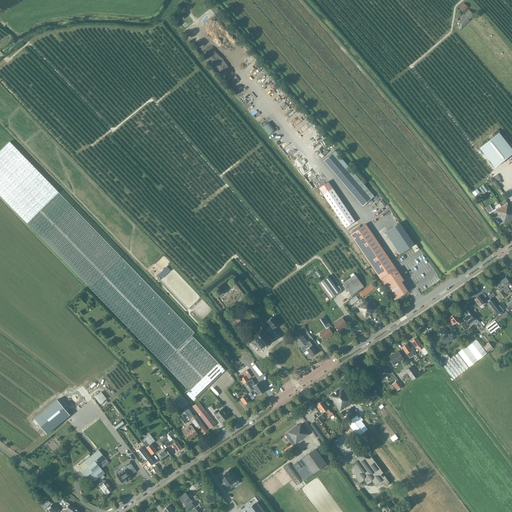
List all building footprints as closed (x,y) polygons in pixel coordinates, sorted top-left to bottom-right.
[(469,8),(464,3),(457,10),(462,15),(457,20),(461,24),(458,27),(460,29),(474,16),(468,9),(469,8)] [(188,13),(179,20),(184,26),(192,19),(188,13)] [(292,118),(297,124),(303,120),(300,117),(305,113),(298,104),(297,105),(292,98),(287,102),(292,108),(286,112),(291,118),(292,118)] [(252,116),(259,124),(264,119),(257,111),(252,116)] [(511,149),(499,133),(479,148),(495,168),(511,154),(511,149)] [(193,401),(220,376),(225,370),(193,336),(196,334),(10,142),(0,151),(0,195),(189,391),(187,394),(193,401)] [(325,157),(362,204),(374,195),(337,148),(325,157)] [(319,188),(323,195),(346,228),(355,222),(333,188),(328,182),(319,188)] [(479,185),(483,191),(489,188),(485,182),(479,185)] [(508,214),(511,219),(511,218),(511,209),(510,207),(509,207),(507,203),(505,200),(504,201),(504,203),(506,204),(501,207),(507,215),(508,214)] [(504,224),(511,219),(508,214),(507,215),(501,207),(496,211),(504,224)] [(400,254),(414,244),(400,223),(386,233),(400,254)] [(366,224),(350,234),(395,300),(408,291),(401,282),(404,280),(366,224)] [(352,296),(364,287),(355,275),(343,284),(352,296)] [(330,299),(340,292),(328,276),(318,283),(330,299)] [(506,278),(501,281),(508,292),(510,291),(507,286),(510,284),(506,278)] [(508,292),(501,281),(495,285),(500,291),(503,289),(506,294),(508,292)] [(363,296),(375,287),(372,283),(360,292),(363,296)] [(476,302),(472,304),(475,309),(479,306),(483,303),(484,305),(486,304),(479,295),(474,300),(476,302)] [(499,316),(502,313),(491,298),(488,301),(499,316)] [(368,299),(364,302),(368,308),(365,310),(369,315),(376,310),(368,299)] [(368,308),(364,302),(357,307),(365,319),(369,315),(365,310),(368,308)] [(463,309),(468,316),(463,319),(468,325),(473,322),(475,325),(479,322),(477,319),(477,318),(467,305),(463,309)] [(503,313),(495,319),(498,323),(506,317),(509,315),(507,313),(505,311),(503,313)] [(451,326),(454,324),(457,322),(459,324),(461,322),(457,317),(457,318),(454,314),(447,320),(451,326)] [(273,329),(278,325),(272,317),(267,321),(270,325),(267,328),(262,322),(250,331),(252,334),(250,335),(253,339),(251,340),(257,347),(256,348),(257,350),(258,349),(259,350),(265,346),(266,347),(268,345),(267,344),(273,339),(272,338),(273,337),(272,335),(271,336),(268,333),(273,329)] [(342,328),(347,325),(342,318),(333,324),(338,331),(342,329),(342,328)] [(236,321),(237,323),(234,326),(240,333),(246,328),(239,319),(236,321)] [(486,327),(493,336),(494,335),(494,336),(496,335),(495,333),(500,328),(494,320),(486,327)] [(446,327),(438,333),(443,340),(441,342),(443,345),(447,342),(448,343),(453,339),(453,338),(456,335),(453,330),(450,332),(446,327)] [(328,338),(333,334),(329,328),(320,334),(324,341),(328,338)] [(299,331),(292,336),(294,338),(304,352),(307,350),(309,353),(306,355),(309,358),(311,357),(317,352),(308,340),(307,341),(301,333),(299,331)] [(420,350),(423,347),(416,338),(411,341),(416,348),(418,347),(420,350)] [(489,343),(484,346),(488,351),(492,348),(489,343)] [(414,356),(411,352),(413,351),(411,348),(410,348),(407,344),(402,348),(407,354),(410,359),(414,356)] [(394,365),(404,359),(399,352),(390,358),(394,365)] [(252,367),(260,376),(265,372),(258,362),(252,367)] [(406,370),(413,380),(419,376),(412,366),(406,370)] [(385,378),(390,374),(385,367),(377,372),(381,378),(380,379),(382,381),(383,381),(385,380),(386,378),(385,378)] [(247,370),(238,376),(240,379),(246,375),(249,373),(247,370)] [(246,375),(240,379),(243,383),(249,379),(246,375)] [(251,379),(246,383),(252,392),(255,390),(259,395),(260,395),(265,391),(259,382),(255,385),(253,383),(254,383),(251,379)] [(397,391),(402,387),(397,381),(392,384),(397,391)] [(349,403),(353,400),(342,386),(329,397),(340,411),(349,404),(349,403)] [(101,394),(94,398),(100,405),(106,400),(101,394)] [(181,394),(173,400),(174,400),(181,410),(189,404),(181,394)] [(244,405),(249,401),(245,395),(240,399),(244,405)] [(51,431),(67,418),(70,415),(57,400),(34,419),(47,434),(51,431)] [(325,411),(327,414),(328,415),(327,415),(329,418),(334,415),(332,412),(331,413),(328,409),(322,401),(317,405),(323,413),(325,411)] [(216,424),(199,402),(193,407),(210,429),(216,424)] [(188,408),(180,413),(186,422),(190,419),(192,423),(197,430),(199,428),(203,434),(204,435),(207,433),(208,432),(203,425),(196,414),(194,416),(188,408)] [(346,412),(352,420),(348,423),(358,436),(367,428),(351,408),(346,412)] [(221,422),(228,417),(222,409),(217,414),(215,411),(213,412),(221,422)] [(122,422),(114,427),(116,430),(124,425),(122,422)] [(293,446),(309,435),(301,424),(298,426),(297,426),(285,435),(293,446)] [(188,440),(197,434),(191,425),(183,431),(188,440)] [(151,444),(155,441),(150,434),(141,441),(152,455),(157,451),(151,444)] [(159,438),(162,442),(163,445),(169,440),(164,434),(159,438)] [(177,452),(182,448),(177,441),(176,442),(174,439),(171,441),(173,444),(172,445),(177,452)] [(141,447),(138,450),(144,459),(144,460),(149,466),(153,463),(141,447)] [(317,448),(302,459),(293,465),(304,481),(326,464),(318,452),(320,451),(317,448)] [(163,462),(171,456),(165,449),(158,455),(163,462)] [(99,450),(84,462),(77,467),(85,477),(86,478),(91,484),(105,473),(99,466),(107,459),(99,450)] [(371,461),(373,459),(372,457),(370,459),(366,458),(362,453),(360,455),(358,453),(354,456),(360,464),(362,463),(366,468),(373,463),(371,461)] [(378,484),(380,486),(385,482),(387,486),(389,485),(388,484),(390,482),(385,475),(383,477),(381,475),(384,473),(373,459),(371,461),(373,463),(366,468),(362,463),(360,464),(360,465),(358,467),(356,465),(352,468),(351,472),(353,475),(357,475),(356,479),(360,484),(364,480),(367,485),(372,481),(375,486),(378,484)] [(129,461),(126,464),(129,468),(127,469),(122,472),(117,475),(119,478),(117,480),(119,483),(121,482),(122,483),(122,484),(122,483),(125,481),(126,481),(126,482),(126,481),(128,480),(129,480),(129,479),(128,479),(131,477),(132,477),(132,476),(130,475),(132,474),(136,471),(129,461)] [(289,468),(286,471),(295,483),(298,481),(289,468)] [(226,478),(223,480),(229,490),(233,487),(231,484),(237,480),(230,469),(225,473),(226,474),(224,475),(226,478)] [(106,495),(112,490),(105,480),(98,485),(106,495)] [(237,506),(255,494),(251,488),(248,490),(246,488),(232,497),(237,506)] [(185,506),(189,511),(195,507),(192,503),(193,502),(192,500),(191,501),(186,493),(179,498),(185,506)] [(46,509),(51,503),(48,500),(42,506),(46,509)] [(250,507),(247,510),(248,511),(263,511),(256,503),(253,505),(250,507)]
